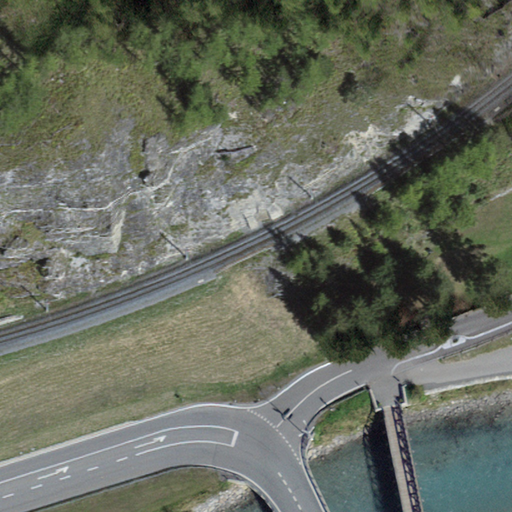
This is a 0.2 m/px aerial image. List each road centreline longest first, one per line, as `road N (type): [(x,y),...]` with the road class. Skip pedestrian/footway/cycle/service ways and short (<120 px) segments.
road 1 (tertiary): [(257,449),(333,379),(511,312)]
road 2 (primary): [(257,449),(209,436),(161,441),(0,490)]
road 3 (track): [(412,511),(382,359)]
